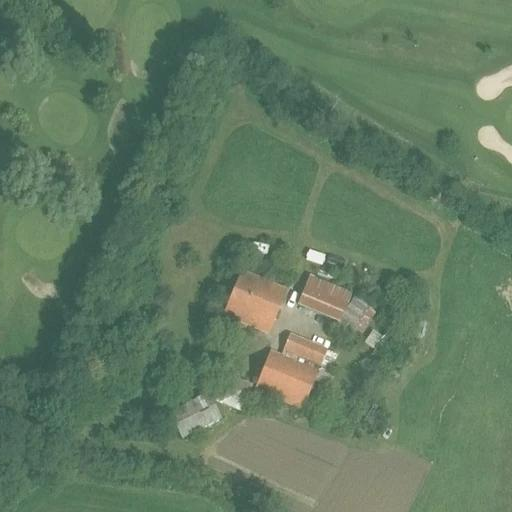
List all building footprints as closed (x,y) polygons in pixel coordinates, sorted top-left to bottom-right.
[(242,271),(223,317),(269,336),(289,290),(242,271)] [(297,307),(336,322),(331,329),(346,340),(354,346),(374,315),(354,299),(345,308),(351,294),(310,276),(297,307)] [(114,321),(110,334),(122,339),(126,326),(114,321)] [(279,401),(303,411),(306,412),(308,408),(305,406),(320,370),(330,374),(338,356),(328,352),(329,350),(290,334),(281,356),(271,352),(253,392),(252,398),(277,407),(279,401)] [(386,337),(378,345),(383,350),(392,342),(386,337)] [(119,343),(115,358),(124,361),(128,346),(119,343)] [(226,375),(215,402),(242,412),(252,386),(226,375)] [(166,415),(182,441),(221,421),(207,394),(166,415)]
